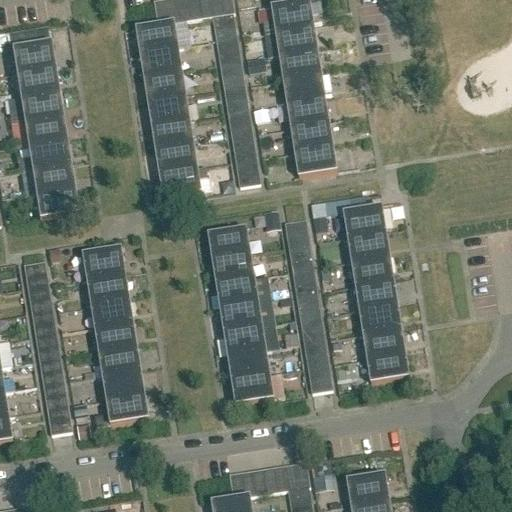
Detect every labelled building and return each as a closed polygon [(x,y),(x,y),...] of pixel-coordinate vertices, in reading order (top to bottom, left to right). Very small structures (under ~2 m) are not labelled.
[(193,25),(204,24),(200,0),(196,0),(189,1),(193,25)] [(200,0),(204,24),(215,22),(211,0),(200,0)] [(211,0),(215,22),(226,20),(222,0),(211,0)] [(222,0),(226,20),(235,19),(236,18),(233,0),(222,0)] [(182,27),(193,25),(189,1),(178,3),(182,27)] [(176,28),(182,27),(178,3),(167,5),(171,29),(176,28)] [(160,31),(171,29),(167,5),(156,6),(160,31)] [(277,38),(316,32),(312,7),(273,13),(275,24),(277,38)] [(217,34),(237,31),(235,19),(226,20),(215,22),(217,34)] [(275,24),(263,26),(265,40),(277,38),(275,24)] [(142,59),(180,53),(176,28),(171,29),(160,31),(138,34),(142,59)] [(219,47),(239,44),(237,31),(217,34),(219,47)] [(49,32),(10,38),(13,54),(51,48),(49,32)] [(281,62),(320,56),(316,32),(277,38),(281,62)] [(220,59),(241,56),(239,44),(219,47),(220,59)] [(51,48),(13,54),(17,79),(55,73),(51,48)] [(146,83),(184,77),(180,53),(142,59),(146,83)] [(222,71),(243,68),(241,56),(220,59),(222,71)] [(285,86),(323,80),(320,56),(281,62),(285,86)] [(224,83),(245,80),(243,68),(222,71),(224,83)] [(21,103),(59,97),(55,73),(17,79),(21,103)] [(150,107),(188,101),(184,77),(146,83),(150,107)] [(226,95),(247,92),(245,80),(224,83),(226,95)] [(289,110),(327,104),(323,80),(285,86),(289,110)] [(228,107),(249,104),(247,92),(226,95),(228,107)] [(24,127),(63,121),(59,97),(21,103),(23,116),(9,118),(11,128),(24,127)] [(153,132),(192,126),(188,101),(150,107),(153,132)] [(230,119),(251,116),(249,104),(228,107),(230,119)] [(293,134),(331,128),(327,104),(289,110),(293,134)] [(232,132),(252,128),(251,116),(230,119),(232,132)] [(28,152),(67,145),(63,121),(24,127),(28,152)] [(157,156),(195,150),(192,126),(153,132),(157,156)] [(234,144),(254,140),(252,128),(232,132),(234,144)] [(335,152),(331,128),(293,134),(296,158),(335,152)] [(236,156),(256,152),(254,140),(234,144),(236,156)] [(32,176),(70,170),(67,145),(28,152),(32,176)] [(195,150),(157,156),(161,180),(199,174),(195,150)] [(238,168),(258,164),(256,152),(236,156),(238,168)] [(335,152),(296,158),(301,183),(339,177),(335,152)] [(240,180),(260,177),(258,164),(238,168),(240,180)] [(36,200),(74,194),(70,170),(32,176),(36,200)] [(199,174),(161,180),(165,205),(203,199),(201,183),(211,182),(209,172),(199,174)] [(260,177),(240,180),(242,192),(262,189),(260,177)] [(74,194),(36,200),(40,224),(40,225),(78,219),(78,218),(74,194)] [(324,208),(311,210),(315,234),(328,232),(325,214),(347,210),(346,204),(324,208)] [(349,244),(387,238),(383,213),(345,219),(349,244)] [(288,241),(309,238),(307,225),(287,229),(288,241)] [(214,265),(252,259),(248,234),(210,240),(214,265)] [(290,253),(311,250),(309,238),(288,241),(290,253)] [(353,268),(391,262),(387,238),(349,244),(353,268)] [(292,265),(313,262),(311,250),(290,253),(292,265)] [(88,286),(127,279),(123,254),(84,260),(88,286)] [(218,290),(256,283),(252,259),(214,265),(218,290)] [(294,277),(315,274),(313,262),(292,265),(294,277)] [(357,292),(395,286),(391,262),(353,268),(357,292)] [(28,282),(48,279),(46,267),(26,270),(28,282)] [(296,290),(317,286),(315,274),(294,277),(296,290)] [(30,295),(50,292),(48,279),(28,282),(30,295)] [(92,310),(131,304),(127,279),(88,286),(92,310)] [(221,314),(260,308),(256,283),(218,290),(221,314)] [(298,302),(319,298),(317,286),(296,290),(298,302)] [(361,316),(399,310),(395,286),(357,292),(361,316)] [(31,307),(52,304),(50,292),(30,295),(31,307)] [(300,314),(321,310),(319,298),(298,302),(300,314)] [(33,319),(54,316),(52,304),(31,307),(33,319)] [(96,334),(134,328),(131,304),(92,310),(96,334)] [(225,338),(263,332),(260,308),(221,314),(225,338)] [(302,326),(322,323),(321,310),(300,314),(302,326)] [(365,340),(403,334),(399,310),(361,316),(365,340)] [(35,331),(56,328),(54,316),(33,319),(35,331)] [(304,338),(324,335),(322,323),(302,326),(304,338)] [(37,343),(58,340),(56,328),(35,331),(37,343)] [(100,358),(138,352),(134,328),(96,334),(100,358)] [(229,362),(267,356),(263,332),(225,338),(229,362)] [(368,365),(407,359),(403,334),(365,340),(368,365)] [(306,350),(326,347),(324,335),(304,338),(306,350)] [(39,355),(60,352),(58,340),(37,343),(39,355)] [(307,362),(328,359),(326,347),(306,350),(307,362)] [(41,367),(62,364),(60,352),(39,355),(41,367)] [(104,382),(142,376),(138,352),(100,358),(104,382)] [(233,386),(271,380),(267,356),(229,362),(233,386)] [(309,374),(330,371),(328,359),(307,362),(309,374)] [(407,359),(368,365),(372,389),(372,390),(411,384),(407,359)] [(43,379),(64,376),(62,364),(41,367),(43,379)] [(311,386),(332,383),(330,371),(309,374),(311,386)] [(45,391),(66,388),(64,376),(43,379),(45,391)] [(108,406),(146,400),(142,376),(104,382),(108,406)] [(237,411),(275,405),(275,404),(271,381),(271,380),(233,386),(237,410),(237,411)] [(275,404),(286,402),(282,380),(271,381),(275,404)] [(332,383),(311,386),(313,399),(334,396),(332,383)] [(47,403),(68,400),(66,388),(45,391),(47,403)] [(0,423),(10,422),(6,398),(0,398),(0,423)] [(49,415),(69,412),(68,400),(47,403),(49,415)] [(146,400),(108,406),(110,421),(97,423),(99,433),(150,425),(146,400)] [(83,410),(74,411),(77,424),(85,423),(83,410)] [(51,428),(71,425),(69,412),(49,415),(51,428)] [(10,422),(0,423),(0,449),(14,447),(14,446),(10,422)] [(71,425),(51,428),(53,440),(73,437),(71,425)] [(78,432),(80,444),(91,442),(89,430),(78,432)] [(299,493),(309,492),(310,492),(306,467),(295,469),(299,493)] [(284,471),(288,495),(299,493),(295,469),(284,471)] [(273,473),(277,497),(288,495),(284,471),(273,473)] [(277,497),(273,473),(263,474),(266,499),(277,497)] [(266,499),(263,474),(252,476),(256,500),(266,499)] [(250,501),(256,500),(252,476),(241,478),(245,502),(250,501)] [(241,478),(230,480),(231,488),(234,504),(245,502),(241,478)] [(385,479),(347,486),(351,511),(389,505),(385,479)] [(290,508),(311,504),(309,492),(299,493),(288,495),(290,508)] [(212,511),(251,511),(250,501),(245,502),(234,504),(212,507),(212,511)]
